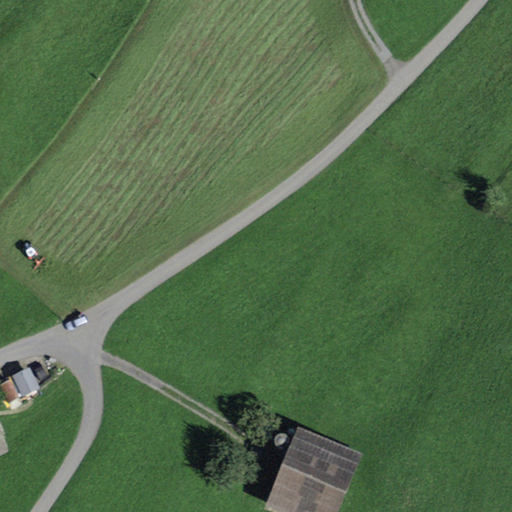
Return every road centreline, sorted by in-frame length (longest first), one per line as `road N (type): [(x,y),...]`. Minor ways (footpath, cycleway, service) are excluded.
road 1 (unclassified): [(76,322),(161,275),(298,180),(482,0)]
road 2 (residential): [(76,322),(92,413),(76,460),(41,511)]
road 3 (track): [(245,442),(139,373),(86,354)]
